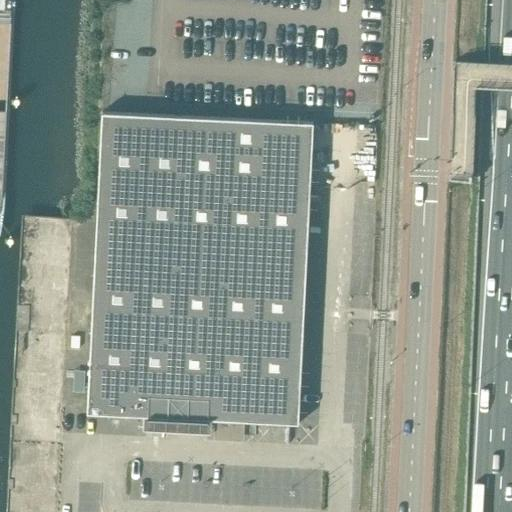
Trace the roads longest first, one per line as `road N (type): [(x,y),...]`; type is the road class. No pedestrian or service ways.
road 1 (secondary): [(409,511),(433,0)]
road 2 (motorway): [(511,331),(501,511)]
